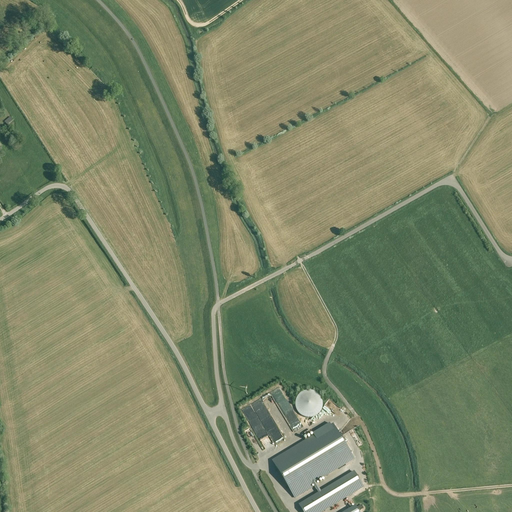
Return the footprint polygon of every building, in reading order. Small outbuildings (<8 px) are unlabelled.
[(278,384),(269,390),(276,401),(285,395),(278,384)] [(295,403),(295,406),(296,409),(297,411),(299,413),(301,415),(303,417),(306,418),(309,418),(312,418),(315,417),(317,415),(319,414),(321,411),(322,409),(323,406),(323,403),(322,400),(321,398),(319,395),(317,393),(315,392),(312,391),(309,391),(306,391),(303,392),(301,393),(299,395),(297,397),(296,400),(295,403)] [(251,401),(256,410),(264,406),(259,396),(251,401)] [(254,424),(258,429),(262,425),(259,421),(254,424)] [(334,425),(273,461),(293,495),(295,498),(312,488),(310,485),(354,458),(334,425)] [(245,430),(249,434),(254,430),(250,426),(245,430)] [(354,472),(299,505),(303,511),(321,511),(363,487),(354,472)]
